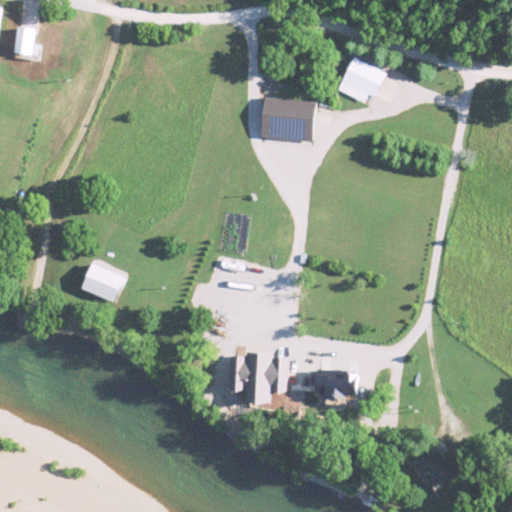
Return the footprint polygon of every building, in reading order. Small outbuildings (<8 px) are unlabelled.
[(375,98),(386,74),(353,58),(342,82),(375,98)] [(123,302),(130,274),(96,266),(89,293),(123,302)] [(121,327),(137,333),(145,310),(130,304),(121,327)] [(231,330),(211,323),(205,343),(225,349),(231,330)] [(366,375),(346,375),(346,365),(308,365),(308,387),(328,387),(328,397),(365,397),(366,375)] [(463,476),(443,448),(424,462),(444,490),(463,476)]
